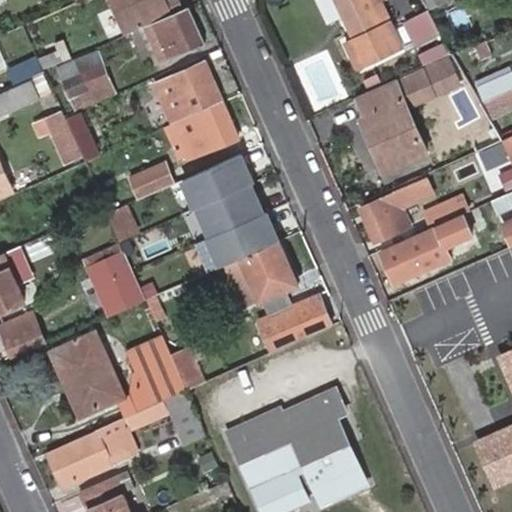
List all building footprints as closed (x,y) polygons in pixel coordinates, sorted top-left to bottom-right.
[(168,0),(165,1),(164,0),(113,0),(128,34),(133,32),(147,26),(183,10),(177,0),(168,0)] [(402,48),(390,23),(380,0),(336,0),(355,39),(346,43),(358,67),(402,48)] [(206,43),(191,7),(183,10),(147,26),(163,62),(206,43)] [(401,19),(415,48),(434,40),(420,9),(401,19)] [(147,26),(133,32),(145,57),(153,53),(157,64),(163,62),(147,26)] [(483,40),(473,44),(479,55),(488,51),(483,40)] [(98,51),(58,68),(76,108),(115,91),(98,51)] [(29,65),(15,71),(18,81),(42,70),(34,52),(25,56),(29,65)] [(458,81),(446,56),(396,78),(407,103),(458,81)] [(206,63),(163,81),(157,83),(173,120),(221,99),(221,98),(206,63)] [(511,72),(510,67),(475,81),(480,94),(511,81),(511,72)] [(396,78),(358,96),(367,115),(361,117),(370,136),(377,134),(390,166),(427,150),(407,103),(396,78)] [(0,108),(3,116),(43,97),(34,81),(0,95),(0,108)] [(511,83),(493,92),(497,102),(511,96),(511,83)] [(224,105),(174,127),(187,161),(238,138),(224,105)] [(104,152),(86,111),(70,116),(90,159),(104,152)] [(46,136),(57,131),(70,163),(84,157),(64,114),(41,124),(46,136)] [(377,134),(370,136),(384,168),(390,166),(377,134)] [(511,135),(499,141),(502,148),(507,161),(510,167),(511,165),(511,135)] [(507,161),(502,148),(483,157),(489,169),(507,161)] [(241,154),(184,179),(197,208),(199,207),(212,237),(210,237),(223,266),(228,264),(244,257),(280,242),(268,213),(265,214),(252,184),(254,183),(241,154)] [(0,194),(12,189),(0,162),(0,194)] [(140,199),(173,184),(164,164),(131,178),(140,199)] [(395,193),(362,208),(375,241),(409,227),(411,226),(411,225),(403,208),(434,194),(426,177),(394,191),(395,193)] [(511,192),(491,202),(497,217),(511,210),(511,192)] [(433,225),(459,214),(453,199),(426,210),(429,217),(433,225)] [(127,205),(110,212),(113,218),(121,239),(138,232),(139,231),(127,205)] [(429,217),(411,225),(411,226),(409,227),(413,236),(434,227),(433,225),(429,217)] [(464,218),(380,253),(393,283),(451,259),(446,246),(471,235),(464,218)] [(511,220),(501,225),(510,246),(511,245),(511,220)] [(297,284),(280,242),(244,257),(262,299),(284,289),(297,284)] [(122,310),(103,264),(126,255),(121,243),(92,256),(116,313),(122,310)] [(27,270),(17,248),(0,254),(0,305),(0,307),(27,297),(18,274),(27,270)] [(122,310),(146,300),(126,255),(103,264),(122,310)] [(244,257),(228,264),(245,306),(262,299),(244,257)] [(284,289),(262,299),(271,319),(281,315),(279,311),(291,305),(284,289)] [(271,352),(332,326),(318,293),(291,305),(279,311),(281,315),(271,319),(259,325),(265,339),(271,352)] [(34,307),(0,321),(0,322),(15,357),(49,342),(34,307)] [(94,322),(51,341),(55,350),(98,331),(94,322)] [(55,350),(83,414),(118,399),(125,396),(98,331),(55,350)] [(172,354),(165,335),(129,352),(139,372),(147,368),(173,356),(172,354)] [(173,356),(188,389),(206,381),(197,362),(206,358),(199,342),(172,354),(173,356)] [(188,389),(173,356),(147,368),(153,383),(131,393),(139,411),(165,399),(170,397),(186,390),(188,389)] [(511,357),(504,361),(511,380),(511,425),(478,441),(496,483),(511,475),(511,357)] [(338,385),(282,410),(283,413),(277,415),(274,409),(229,429),(250,477),(265,511),(269,511),(307,495),(308,494),(299,474),(308,470),(319,493),(365,473),(339,415),(335,405),(344,401),(338,385)] [(206,438),(186,390),(170,397),(165,399),(186,446),(189,445),(206,438)] [(139,411),(131,393),(125,396),(118,399),(126,417),(135,413),(139,411)] [(348,410),(344,401),(335,405),(339,415),(348,410)] [(283,413),(282,410),(280,407),(274,409),(277,415),(283,413)] [(126,417),(112,423),(127,458),(137,454),(126,430),(140,424),(135,413),(126,417)] [(112,423),(98,430),(99,433),(51,454),(65,485),(127,458),(112,423)] [(128,473),(83,493),(90,511),(130,511),(124,495),(135,490),(128,473)] [(368,481),(365,473),(319,493),(323,501),(368,481)] [(242,511),(228,480),(222,483),(235,511),(242,511)]
